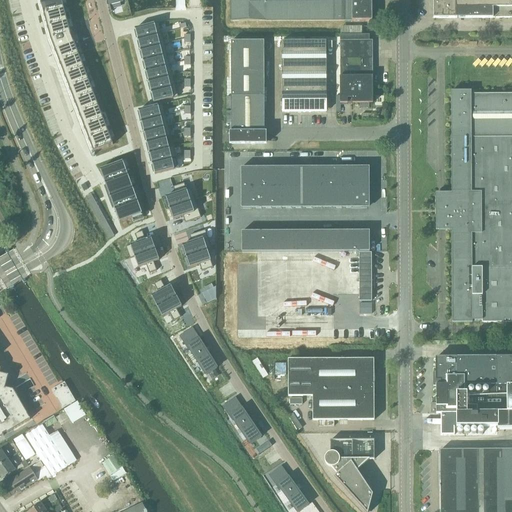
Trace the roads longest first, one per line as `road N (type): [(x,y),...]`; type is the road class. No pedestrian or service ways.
road 1 (residential): [(99,0),(179,272),(213,348),(325,511)]
road 2 (unclassified): [(406,511),(402,0)]
road 3 (tertiary): [(0,280),(49,247),(58,228),(0,79)]
road 4 (unknown): [(8,511),(86,468),(69,431)]
